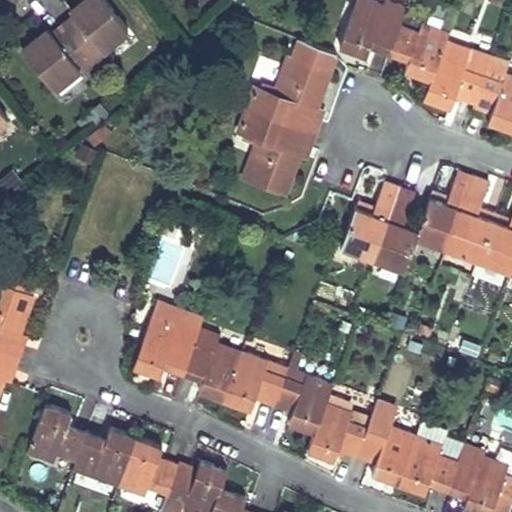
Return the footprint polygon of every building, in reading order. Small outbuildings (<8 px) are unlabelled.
[(76,17),(65,25),(96,63),(107,54),(104,51),(130,29),(106,0),(84,0),(83,1),(88,6),(76,17)] [(370,43),(390,50),(400,23),(407,6),(387,0),(385,0),(384,4),(374,0),(356,0),(339,46),(366,55),(370,43)] [(83,1),(71,11),(76,17),(88,6),(83,1)] [(400,23),(390,50),(409,56),(405,69),(430,78),(431,75),(433,76),(442,49),(448,30),(422,21),(419,30),(400,23)] [(38,38),(24,50),(56,89),(83,67),(86,71),(96,63),(65,25),(55,33),(43,43),(38,38)] [(51,28),(38,38),(43,43),(55,33),(51,28)] [(336,52),(299,38),(278,93),(255,85),(246,107),(315,132),(320,117),(306,113),(308,106),(316,108),(317,106),(336,55),(335,54),(336,52)] [(442,49),(433,76),(431,75),(430,78),(424,96),(451,107),(455,95),(473,102),(483,74),(464,68),(467,58),(442,49)] [(473,102),(492,109),(488,121),(511,129),(511,74),(504,72),(507,62),(489,55),(483,74),(473,102)] [(0,126),(10,118),(0,106),(0,126)] [(306,113),(320,117),(323,109),(317,106),(316,108),(308,106),(306,113)] [(295,141),(310,146),(315,132),(246,107),(238,130),(262,139),(248,178),(286,192),(300,153),(301,150),(293,148),(295,141)] [(293,148),(301,150),(300,153),(306,156),(310,146),(295,141),(293,148)] [(449,196),(447,203),(430,196),(419,223),(417,229),(420,231),(417,237),(447,248),(474,175),(458,170),(449,196)] [(474,175),(447,248),(478,259),(493,219),(478,214),(480,207),(490,181),(474,175)] [(374,206),(372,212),(356,207),(341,247),(369,257),(373,259),(400,186),(384,180),(374,206)] [(400,186),(373,259),(405,270),(417,238),(417,237),(420,231),(417,229),(403,224),(405,217),(415,192),(400,186)] [(449,196),(432,190),(430,196),(447,203),(449,196)] [(374,206),(359,200),(356,207),(372,212),(374,206)] [(496,213),(480,207),(478,214),(493,219),(496,213)] [(511,219),(496,213),(493,219),(509,225),(511,219)] [(511,216),(511,219),(509,225),(493,219),(478,259),(510,271),(511,263),(511,216)] [(419,223),(405,217),(403,224),(417,229),(419,223)] [(0,350),(19,357),(25,342),(10,337),(13,331),(19,333),(20,331),(34,293),(30,291),(37,275),(7,265),(1,281),(0,280),(0,350)] [(182,308),(156,298),(151,314),(177,323),(178,318),(200,325),(203,315),(182,308)] [(177,323),(151,314),(133,365),(160,375),(164,365),(183,371),(200,325),(178,318),(177,323)] [(219,332),(200,325),(183,371),(203,378),(199,389),(225,399),(241,350),(216,341),(219,332)] [(10,337),(25,342),(28,334),(20,331),(19,333),(13,331),(10,337)] [(19,357),(0,350),(0,386),(3,378),(4,375),(0,373),(0,366),(14,371),(19,357)] [(241,350),(225,399),(252,408),(255,396),(274,403),(288,366),(241,350)] [(10,381),(14,371),(0,366),(0,373),(4,375),(3,378),(10,381)] [(288,366),(274,403),(293,409),(289,421),(314,430),(316,426),(317,426),(326,401),(333,382),(288,366)] [(378,399),(371,417),(368,426),(358,454),(376,460),(372,472),(399,482),(417,433),(391,423),(396,406),(378,399)] [(326,401),(317,426),(316,426),(314,430),(308,448),(335,458),(338,451),(339,447),(346,449),(358,454),(368,426),(365,425),(368,416),(326,401)] [(46,402),(27,451),(54,460),(57,452),(76,459),(88,430),(75,425),(68,423),(72,412),(46,402)] [(76,459),(73,468),(119,484),(137,436),(111,426),(107,437),(88,430),(76,459)] [(417,433),(399,482),(425,491),(429,480),(449,487),(458,459),(439,452),(443,443),(417,433)] [(137,436),(119,484),(145,493),(148,484),(167,492),(178,463),(160,456),(163,446),(137,436)] [(464,441),(458,459),(449,487),(468,494),(464,505),(482,511),(507,511),(511,499),(511,490),(501,487),(506,471),(509,463),(484,454),(486,449),(464,441)] [(178,463),(167,492),(168,492),(186,500),(183,507),(195,511),(210,511),(218,491),(219,491),(220,488),(228,469),(201,459),(197,470),(178,463)] [(511,473),(506,471),(501,487),(511,490),(511,473)] [(220,488),(219,491),(218,491),(210,511),(253,511),(242,508),(246,497),(220,488)] [(186,500),(168,492),(162,507),(174,511),(181,511),(183,507),(186,500)]
